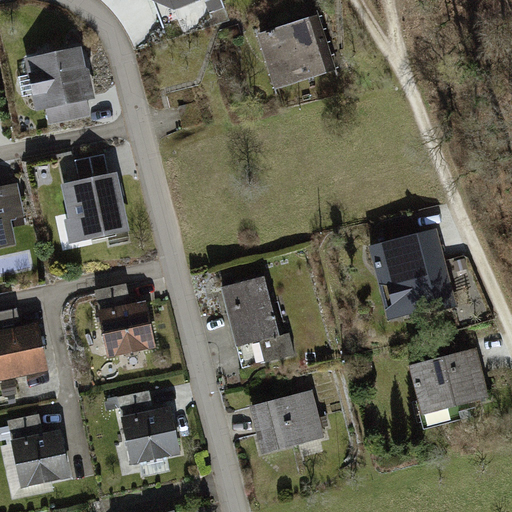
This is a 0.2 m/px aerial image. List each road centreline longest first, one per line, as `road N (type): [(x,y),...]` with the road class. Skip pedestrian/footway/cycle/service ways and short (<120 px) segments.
road 1 (residential): [(82,0),(122,52),(236,511)]
road 2 (track): [(511,338),(392,55)]
